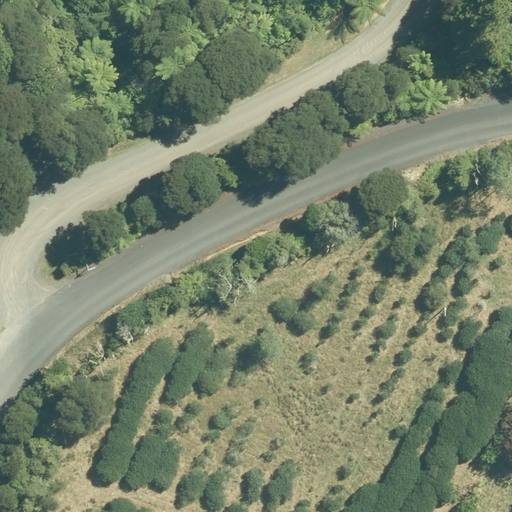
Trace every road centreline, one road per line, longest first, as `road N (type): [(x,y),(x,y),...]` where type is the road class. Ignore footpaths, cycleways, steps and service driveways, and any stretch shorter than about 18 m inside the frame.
road 1 (tertiary): [(6,367),(24,261),(95,181),(383,31),(400,0)]
road 2 (tertiary): [(6,367),(244,219),(511,115)]
